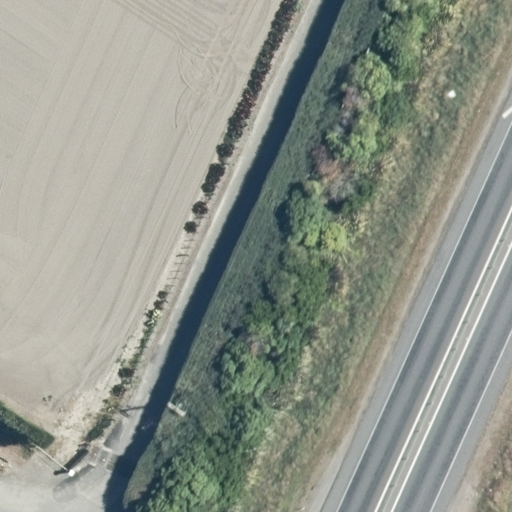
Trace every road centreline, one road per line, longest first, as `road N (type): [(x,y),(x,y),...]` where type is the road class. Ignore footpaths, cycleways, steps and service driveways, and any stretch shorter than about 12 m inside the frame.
road 1 (trunk): [(349,511),(511,141)]
road 2 (trunk): [(511,308),(420,511)]
